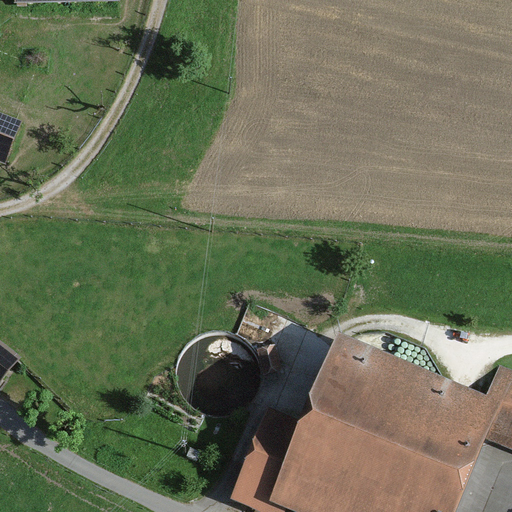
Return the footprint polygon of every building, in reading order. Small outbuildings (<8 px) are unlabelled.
[(40,6),(40,18),(121,21),(121,9),(40,6)] [(0,159),(7,162),(18,132),(0,125),(0,159)] [(485,405),(330,346),(268,509),(275,511),(441,511),(470,436),(511,451),(511,377),(497,372),(485,405)] [(0,386),(17,364),(0,350),(0,386)] [(263,357),(266,377),(282,375),(279,355),(263,357)]
